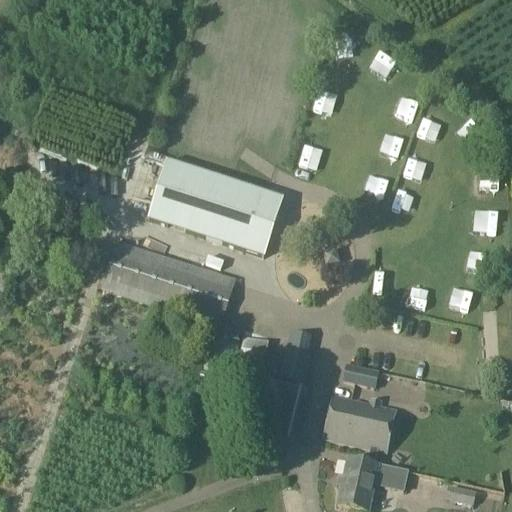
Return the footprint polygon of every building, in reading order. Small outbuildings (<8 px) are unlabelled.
[(282,203),(166,165),(147,223),(262,261),(282,203)] [(219,331),(235,282),(116,243),(100,293),(219,331)] [(246,326),(243,336),(260,340),(263,331),(246,326)] [(285,349),(277,381),(302,388),(310,355),(307,354),(310,339),(305,338),(306,338),(289,333),(285,349)] [(267,344),(243,338),(227,399),(251,405),(244,433),(294,446),(307,393),(258,381),(267,344)] [(345,367),(341,384),(374,391),(378,374),(345,367)] [(332,399),(322,442),(369,452),(366,465),(374,467),(377,454),(385,455),(395,413),(332,399)] [(342,481),(336,508),(354,511),(367,511),(374,487),(384,489),(384,490),(402,494),(406,475),(378,468),(374,467),(366,465),(346,461),(342,481)] [(473,496),(458,493),(455,505),(470,508),(473,496)]
